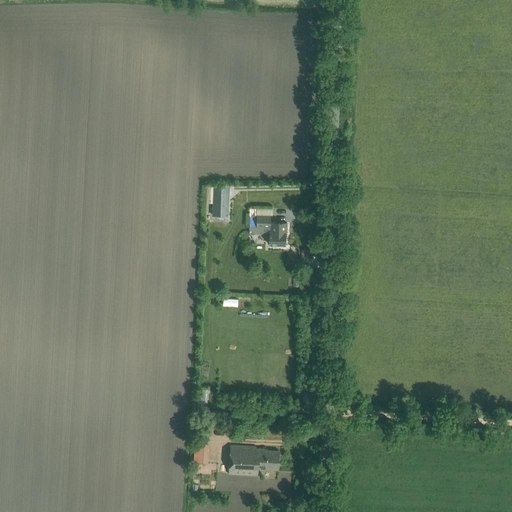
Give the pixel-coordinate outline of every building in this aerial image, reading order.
[(227,216),(228,186),(212,185),(211,216),(227,216)] [(256,215),(256,227),(269,228),(269,245),(270,245),(270,246),(274,247),(275,245),(284,245),(285,234),(286,234),(286,223),(270,222),(270,215),(256,215)] [(209,407),(212,388),(202,387),(199,405),(209,407)] [(195,427),(193,462),(207,463),(209,428),(195,427)] [(277,470),(278,451),(264,450),(264,449),(256,449),(256,447),(230,445),(228,474),(257,475),(257,468),(277,470)]
